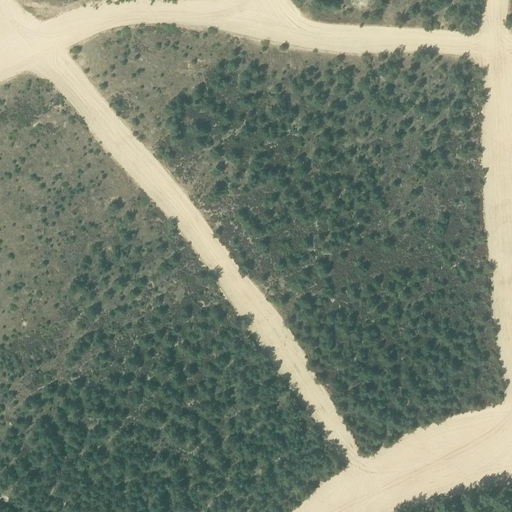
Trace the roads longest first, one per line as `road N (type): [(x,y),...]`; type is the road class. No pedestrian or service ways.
road 1 (track): [(374,495),(223,266),(90,100),(0,6)]
road 2 (track): [(511,49),(141,15),(94,24),(0,68)]
road 3 (track): [(511,258),(497,0)]
road 4 (track): [(342,511),(431,469),(511,446)]
